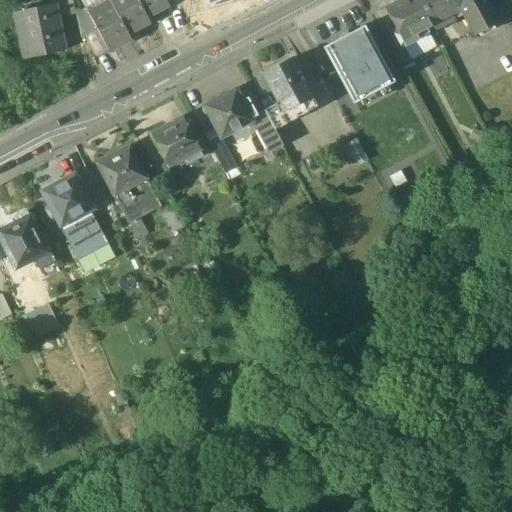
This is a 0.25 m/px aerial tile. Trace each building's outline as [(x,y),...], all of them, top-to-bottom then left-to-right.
[(136,0),(108,0),(109,2),(126,34),(148,23),(145,17),(136,0)] [(167,6),(164,0),(136,0),(145,17),(167,6)] [(418,0),(399,0),(384,8),(395,30),(389,33),(397,49),(428,33),(425,27),(431,24),(418,0)] [(418,0),(431,24),(434,29),(462,14),(472,33),(495,21),(484,0),(418,0)] [(90,12),(87,13),(96,30),(107,51),(129,40),(126,34),(109,2),(90,12)] [(51,5),(13,13),(17,32),(23,30),(29,58),(65,50),(58,19),(63,17),(60,3),(51,5)] [(90,12),(87,7),(75,14),(80,38),(96,30),(87,13),(90,12)] [(352,104),(392,83),(362,28),(322,49),(352,104)] [(296,72),(289,60),(262,74),(277,103),(296,93),(299,100),(308,95),(305,90),(311,87),(302,69),(296,72)] [(239,101),(233,90),(211,102),(208,101),(205,102),(202,104),(201,106),(200,109),(200,111),(201,113),(203,115),(204,116),(207,116),(218,137),(219,139),(220,138),(245,124),(250,122),(248,119),(254,116),(244,98),(239,101)] [(277,103),(263,111),(273,128),(305,111),(299,100),(296,93),(277,103)] [(254,116),(248,119),(250,122),(245,124),(249,131),(247,132),(259,156),(281,144),(273,128),(263,111),(254,116)] [(181,117),(149,134),(166,166),(182,157),(185,162),(206,151),(192,123),(186,127),(181,117)] [(219,139),(218,137),(207,142),(224,174),(235,167),(220,138),(219,139)] [(127,146),(95,163),(112,195),(113,194),(127,187),(144,178),(127,146)] [(84,170),(72,176),(86,203),(98,197),(84,170)] [(72,176),(43,191),(51,207),(46,210),(51,219),(56,216),(60,223),(70,218),(87,209),(89,208),(86,203),(72,176)] [(144,178),(127,187),(141,214),(158,205),(144,178)] [(127,187),(113,194),(127,222),(128,221),(137,216),(141,214),(127,187)] [(183,226),(172,206),(160,213),(170,232),(183,226)] [(71,245),(75,252),(102,238),(87,209),(70,218),(81,239),(71,245)] [(43,252),(22,212),(8,219),(11,224),(0,229),(0,242),(1,245),(0,246),(0,249),(4,258),(7,257),(13,268),(29,260),(43,252)] [(137,216),(128,221),(132,229),(142,224),(137,216)] [(70,218),(60,223),(71,245),(81,239),(70,218)] [(121,247),(110,252),(119,272),(129,267),(121,247)] [(43,252),(29,260),(34,270),(51,261),(46,251),(43,252)] [(46,302),(20,314),(32,339),(58,327),(46,302)]
